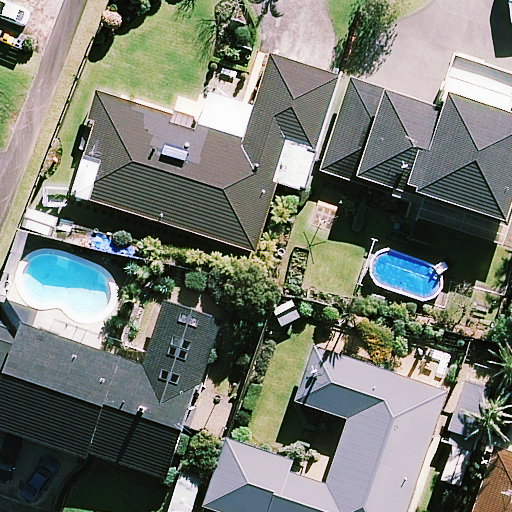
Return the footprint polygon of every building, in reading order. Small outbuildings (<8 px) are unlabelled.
[(339,74),(270,53),(244,136),(104,93),(74,192),(256,248),(277,179),(304,188),(339,74)] [(511,101),(511,73),(455,57),(442,102),(351,76),(325,170),(365,181),(367,174),(423,190),(416,215),(503,240),(511,207),(511,107),(511,101)] [(221,314),(168,296),(147,360),(26,321),(18,344),(0,338),(0,422),(169,477),(221,314)] [(405,511),(448,389),(320,345),(302,399),(349,415),(329,473),(228,439),(206,503),(231,511),(405,511)] [(511,511),(511,451),(498,446),(474,511),(511,511)]
